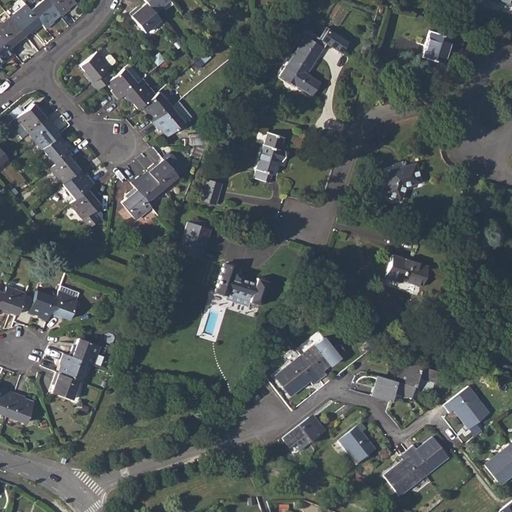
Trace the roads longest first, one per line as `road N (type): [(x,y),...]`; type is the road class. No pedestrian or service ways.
road 1 (residential): [(78,497),(91,484),(296,419),(330,390),(373,403),(401,434),(430,415),(454,442)]
road 2 (residential): [(474,104),(457,99),(357,124),(320,229),(298,223)]
